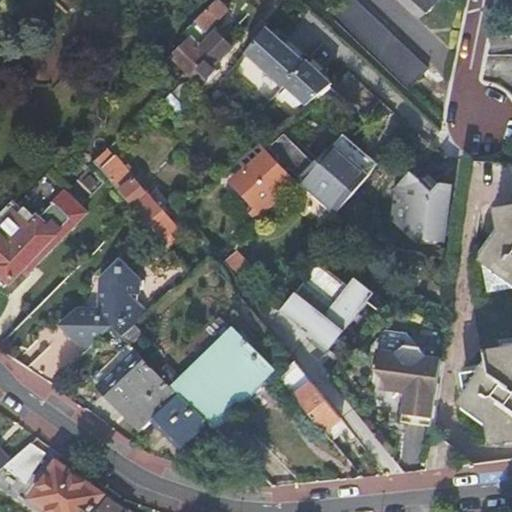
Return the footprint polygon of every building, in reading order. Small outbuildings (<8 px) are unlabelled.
[(350,0),(346,0),(328,19),(408,94),(429,72),(350,0)] [(410,0),(426,14),(438,0),(410,0)] [(229,11),(217,1),(184,35),(191,42),(174,59),(191,76),(188,79),(202,94),(222,72),(216,66),(233,49),(212,30),(229,11)] [(266,29),(245,55),(282,90),(283,89),(304,65),(299,61),(285,47),(266,29)] [(285,47),(299,61),(304,56),(289,42),(285,47)] [(309,66),(321,76),(325,71),(313,61),(309,66)] [(308,106),(330,87),(332,86),(321,76),(309,66),(306,63),(304,65),(283,89),(305,108),(308,106)] [(343,102),(330,87),(308,106),(321,121),(343,102)] [(304,176),(298,182),(338,218),(369,178),(347,159),(351,156),(337,143),(304,176)] [(260,146),(238,164),(245,171),(267,153),(260,146)] [(122,194),(170,250),(177,244),(170,236),(178,230),(150,197),(148,197),(116,159),(113,161),(107,153),(96,164),(122,194)] [(283,198),(298,182),(304,176),(301,172),(293,180),(267,153),(245,171),(247,173),(245,175),(246,176),(233,187),(255,209),(256,211),(257,210),(263,217),(283,198)] [(347,159),(369,178),(372,175),(351,156),(347,159)] [(231,184),(233,187),(246,176),(245,175),(247,173),(245,171),(231,184)] [(432,196),(421,186),(409,175),(393,194),(409,210),(405,235),(423,237),(422,244),(442,247),(451,188),(439,186),(438,197),(432,196)] [(427,179),(421,186),(432,196),(438,188),(427,179)] [(22,217),(16,211),(0,227),(0,235),(3,238),(0,240),(0,282),(6,289),(24,271),(29,276),(78,225),(45,193),(22,217)] [(256,223),(263,217),(257,210),(256,211),(255,209),(248,215),(256,223)] [(511,212),(495,216),(498,234),(477,262),(482,265),(487,295),(511,290),(511,348),(507,349),(508,354),(487,358),(490,373),(465,377),(467,394),(460,405),(488,424),(489,436),(511,433),(511,212)] [(237,254),(225,265),(236,279),(250,268),(237,254)] [(114,329),(124,340),(152,314),(141,303),(141,278),(135,272),(126,271),(126,267),(120,267),(120,271),(112,272),(105,278),(105,299),(94,310),(81,310),(63,326),(69,332),(31,370),(57,388),(114,329)] [(295,340),(311,345),(326,357),(365,308),(316,269),(277,318),(295,333),(295,340)] [(175,392),(180,396),(205,422),(215,431),(277,372),(238,332),(175,392)] [(431,430),(441,362),(425,360),(419,349),(405,347),(395,355),(377,353),(374,371),(382,380),(380,391),(398,394),(403,391),(408,398),(404,401),(401,425),(431,430)] [(155,419),(180,396),(175,392),(142,357),(124,373),(113,363),(96,380),(144,430),(155,419)] [(340,420),(295,365),(280,379),(323,434),(340,420)] [(403,391),(398,394),(404,401),(408,398),(403,391)] [(205,422),(180,396),(155,419),(181,446),(205,422)] [(13,464),(8,468),(12,471),(2,486),(16,496),(27,482),(29,483),(49,455),(35,445),(13,464)] [(0,475),(8,468),(13,464),(0,449),(0,475)] [(34,499),(52,511),(94,511),(107,496),(60,463),(34,499)] [(129,511),(107,496),(94,511),(129,511)]
